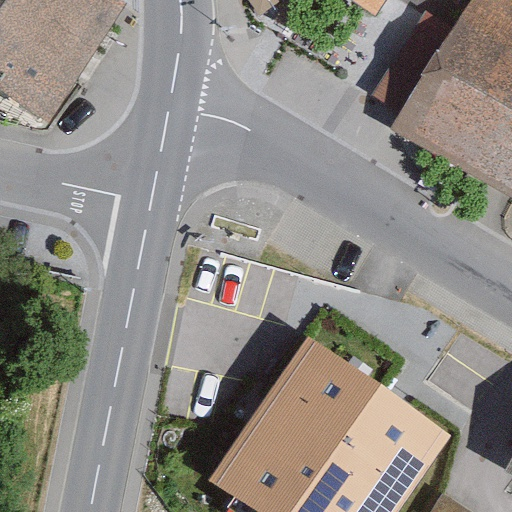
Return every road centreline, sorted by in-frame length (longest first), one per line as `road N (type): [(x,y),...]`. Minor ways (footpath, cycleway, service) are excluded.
road 1 (residential): [(168,107),(241,126),(511,290)]
road 2 (secondary): [(149,204),(89,511)]
road 3 (residential): [(0,174),(149,204)]
